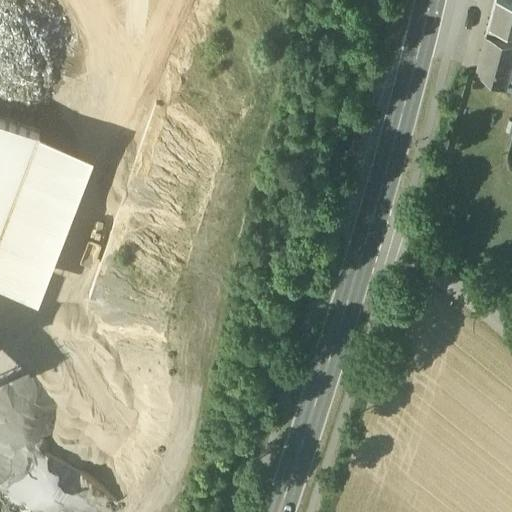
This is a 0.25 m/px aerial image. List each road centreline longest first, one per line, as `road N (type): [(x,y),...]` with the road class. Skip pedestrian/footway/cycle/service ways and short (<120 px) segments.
road 1 (primary): [(280,511),(367,233)]
road 2 (primary): [(367,233),(430,0)]
road 3 (unclassified): [(367,233),(396,244),(511,333)]
